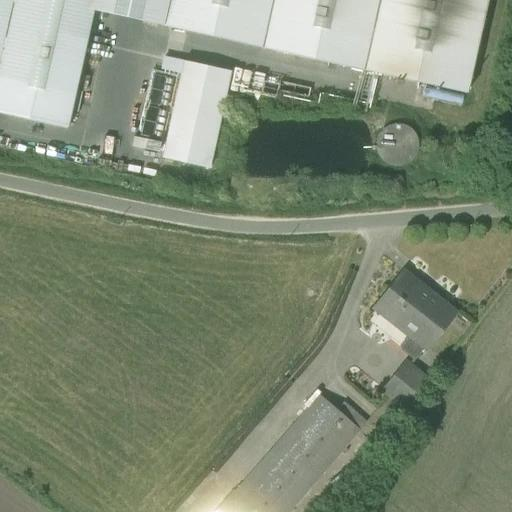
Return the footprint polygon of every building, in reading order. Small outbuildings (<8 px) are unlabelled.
[(95,0),(0,0),(0,113),(67,129),(93,10),(95,0)] [(95,0),(93,10),(159,26),(165,0),(95,0)] [(486,0),(165,0),(159,26),(466,94),(486,0)] [(231,72),(184,61),(162,158),(209,169),(231,72)] [(397,130),(390,131),(385,134),(381,138),(378,144),(377,149),(378,154),(382,160),(389,165),(396,166),(404,165),(411,161),(415,155),(418,148),(415,141),(411,135),(404,131),(397,130)] [(436,305),(402,278),(404,275),(403,274),(376,307),(427,347),(453,313),(438,302),(436,305)] [(409,338),(402,348),(418,359),(425,349),(409,338)] [(427,382),(405,364),(385,389),(407,407),(427,382)] [(319,396),(236,493),(235,492),(216,511),(288,511),(359,431),(359,430),(365,423),(343,403),(336,411),(319,396)]
